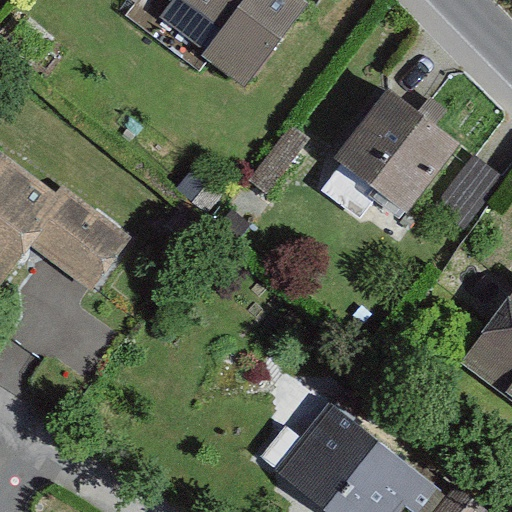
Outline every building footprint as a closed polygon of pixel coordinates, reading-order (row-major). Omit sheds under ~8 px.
[(169,0),(171,1),(172,0),(184,0),(222,28),(202,55),(245,87),(309,2),(306,0),(169,0)] [(452,151),(392,105),(351,159),(411,205),(452,151)] [(57,213),(0,168),(0,272),(6,277),(36,238),(95,284),(127,244),(68,198),(57,213)] [(511,325),(484,366),(511,385),(511,325)] [(404,511),(424,487),(336,417),(291,474),(338,511),(404,511)]
